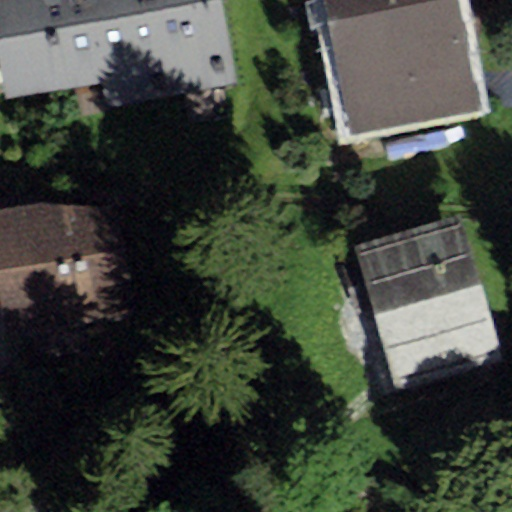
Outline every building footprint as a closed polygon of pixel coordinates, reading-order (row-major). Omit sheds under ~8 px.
[(0,0),(0,69),(6,101),(99,84),(104,107),(236,82),(220,0),(0,0)] [(323,0),(349,132),(480,107),(458,0),(323,0)] [(51,205),(0,213),(0,300),(5,333),(15,331),(91,319),(135,311),(117,207),(51,205)] [(461,215),(354,246),(357,254),(346,258),(358,297),(368,294),(397,392),(503,361),(461,215)] [(91,319),(15,331),(26,390),(101,378),(91,319)]
